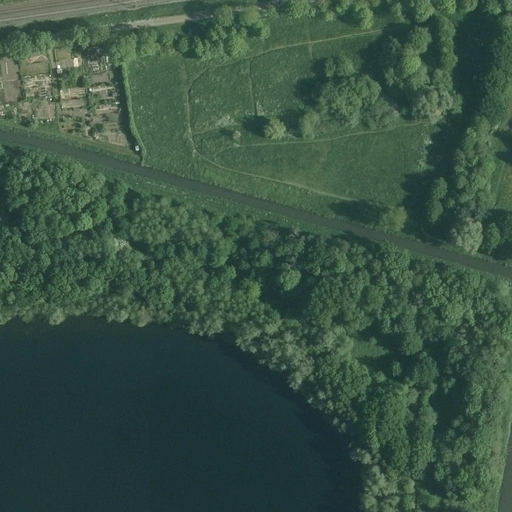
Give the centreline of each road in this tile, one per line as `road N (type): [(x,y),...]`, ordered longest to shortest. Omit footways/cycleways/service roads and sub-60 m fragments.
road 1 (track): [(0,229),(189,253),(297,309),(420,334),(436,345)]
road 2 (track): [(436,345),(405,407),(403,511)]
